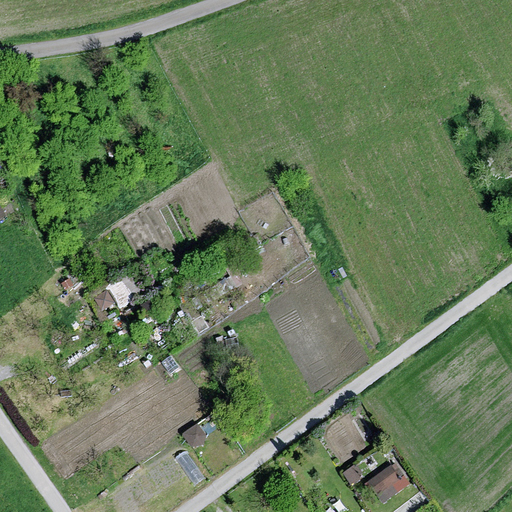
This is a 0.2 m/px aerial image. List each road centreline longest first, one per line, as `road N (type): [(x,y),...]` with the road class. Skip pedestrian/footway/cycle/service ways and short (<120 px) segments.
road 1 (unclassified): [(511,275),(185,511)]
road 2 (unclassified): [(0,59),(131,37),(242,0)]
